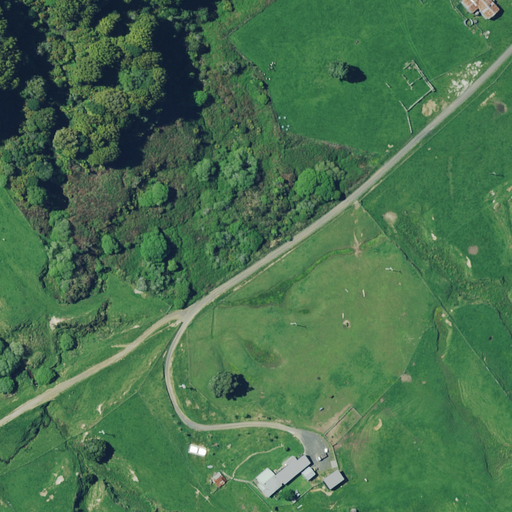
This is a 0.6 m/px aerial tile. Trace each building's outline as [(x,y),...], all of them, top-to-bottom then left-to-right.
[(463,0),(461,2),(470,13),(477,8),(486,20),(497,10),(488,0),(463,0)] [(300,471),(308,465),(310,463),(303,454),(296,461),(292,457),(284,464),(286,465),(278,472),(276,469),(271,473),(282,485),(283,484),(284,485),(300,471)] [(308,466),(301,472),(308,480),(315,474),(308,466)] [(282,485),(271,473),(267,468),(255,478),(260,483),(257,486),(267,497),(282,485)] [(225,483),(220,476),(214,481),(219,488),(225,483)]
